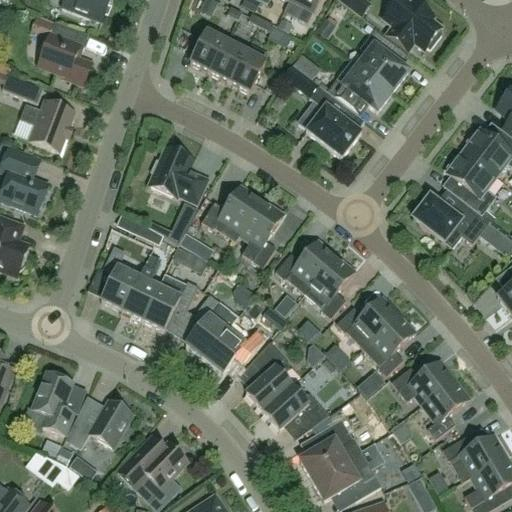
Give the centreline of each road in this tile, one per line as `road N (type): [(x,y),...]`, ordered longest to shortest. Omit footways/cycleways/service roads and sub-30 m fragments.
road 1 (residential): [(271,511),(206,428),(49,333)]
road 2 (residential): [(127,90),(353,220)]
road 3 (residential): [(49,333),(127,90)]
road 4 (residential): [(353,220),(503,30)]
road 5 (residential): [(353,220),(436,303),(511,402)]
